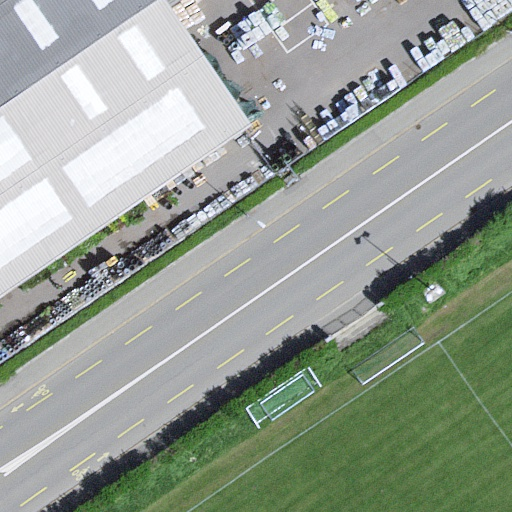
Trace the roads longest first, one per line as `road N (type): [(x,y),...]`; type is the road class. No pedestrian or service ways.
road 1 (primary): [(0,509),(511,152)]
road 2 (primary): [(511,84),(0,431)]
